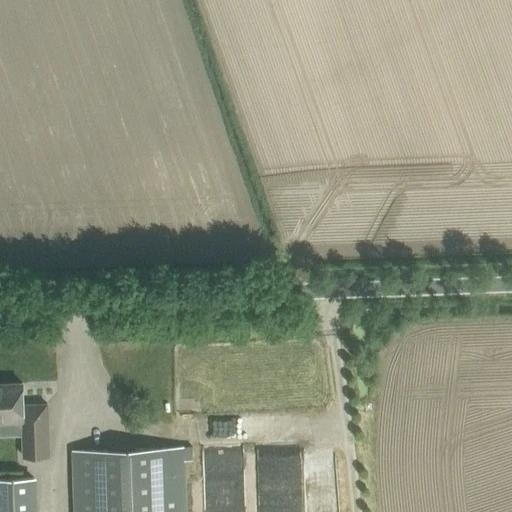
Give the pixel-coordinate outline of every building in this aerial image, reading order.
[(22,382),(0,383),(0,423),(23,422),(23,434),(24,456),(49,455),(47,409),(47,403),(36,404),(23,404),(23,402),(22,382)] [(184,462),(193,461),(193,446),(184,446),(73,450),(73,470),(74,511),(185,511),(184,466),(184,462)] [(260,511),(300,511),(300,456),(260,456),(260,511)] [(334,456),(309,459),(311,477),(336,475),(334,456)] [(0,511),(36,511),(35,478),(16,479),(0,479),(0,511)]
